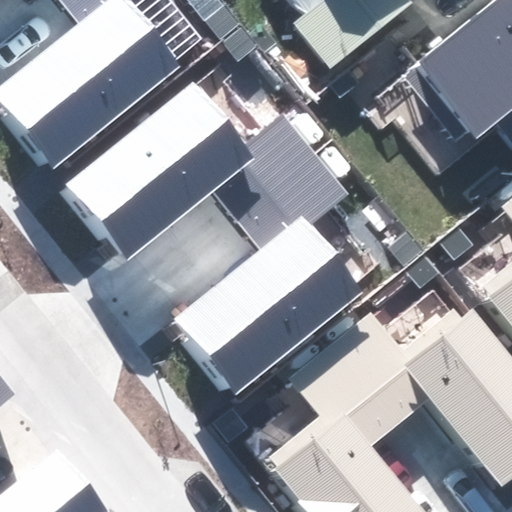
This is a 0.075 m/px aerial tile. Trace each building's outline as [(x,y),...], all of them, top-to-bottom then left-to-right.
[(127,0),(105,0),(78,22),(0,86),(0,103),(55,170),(181,65),(127,0)] [(59,0),(78,22),(105,0),(127,0),(59,0)] [(321,0),(294,22),(332,68),(413,2),(411,0),(321,0)] [(511,0),(500,0),(416,69),(476,141),(496,125),(511,145),(511,0)] [(247,143),(196,81),(69,186),(130,259),(214,189),(256,154),(247,143)] [(247,143),(256,154),(214,189),(239,219),(318,154),(284,113),(247,143)] [(318,154),(239,219),(261,246),(301,214),(310,224),(349,192),(318,154)] [(310,224),(301,214),(261,246),(174,318),(237,394),(364,290),(310,224)] [(511,271),(484,294),(511,329),(511,271)] [(408,354),(397,362),(429,403),(499,491),(511,480),(511,348),(474,301),(408,354)] [(369,384),(401,425),(429,403),(397,362),(408,354),(376,314),(337,344),(369,384)] [(325,414),(336,405),(371,449),(401,425),(369,384),(337,344),(296,377),(325,414)] [(0,378),(0,410),(16,397),(0,378)] [(325,414),(262,464),(299,511),(420,511),(371,449),(336,405),(325,414)] [(108,511),(57,450),(0,496),(0,511),(108,511)]
